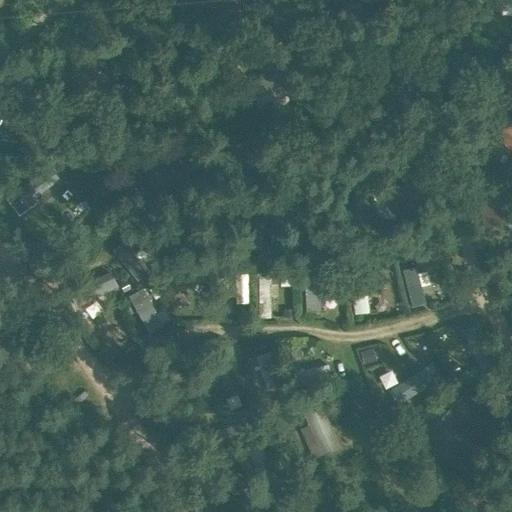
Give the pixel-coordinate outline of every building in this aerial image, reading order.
[(88,86),(98,84),(93,52),(69,55),(76,100),(90,98),(88,86)] [(276,59),(255,82),(270,95),(281,85),(293,95),(311,74),(297,61),(288,70),(276,59)] [(411,67),(387,70),(391,102),(416,99),(411,67)] [(7,141),(14,121),(2,117),(0,121),(0,147),(3,140),(7,141)] [(511,122),(497,136),(511,151),(511,122)] [(141,208),(184,175),(164,150),(140,168),(154,185),(134,199),(141,208)] [(50,167),(15,193),(24,205),(59,179),(50,167)] [(401,186),(388,185),(386,215),(415,218),(416,187),(401,186)] [(511,191),(476,201),(483,228),(511,220),(511,191)] [(249,204),(237,218),(254,235),(247,244),(260,256),(281,232),(261,215),(249,204)] [(125,240),(113,250),(137,281),(149,271),(125,240)] [(426,255),(425,266),(437,267),(438,256),(426,255)] [(356,257),(347,258),(349,268),(357,267),(356,257)] [(317,258),(305,259),(305,267),(317,266),(317,258)] [(415,265),(400,269),(411,307),(425,303),(415,265)] [(305,267),(304,267),(306,311),(321,310),(318,266),(317,266),(305,267)] [(363,267),(349,268),(354,314),(369,312),(363,267)] [(109,272),(67,292),(74,307),(116,287),(109,272)] [(269,274),(257,275),(258,319),(270,318),(269,274)] [(246,275),(234,275),(235,304),(247,303),(246,275)] [(142,294),(133,299),(150,330),(160,324),(142,294)] [(477,325),(463,332),(483,375),(498,368),(477,325)] [(299,346),(289,348),(291,355),(300,354),(299,346)] [(371,347),(360,350),(364,362),(375,358),(371,347)] [(271,352),(257,355),(267,395),(281,392),(271,352)] [(223,354),(212,359),(225,392),(236,388),(223,354)] [(432,363),(390,390),(399,404),(440,377),(432,363)] [(457,363),(450,366),(453,373),(460,370),(457,363)] [(327,365),(293,374),(296,385),(330,377),(327,365)] [(471,386),(441,418),(464,440),(494,408),(471,386)] [(261,396),(252,398),(254,406),(263,404),(261,396)] [(308,426),(300,430),(313,459),(322,455),(338,448),(320,403),(301,411),(308,426)] [(260,407),(251,409),(253,417),(262,414),(260,407)] [(249,418),(212,431),(217,447),(255,433),(249,418)] [(261,446),(246,452),(263,492),(278,485),(261,446)] [(511,511),(511,500),(501,511),(511,511)]
